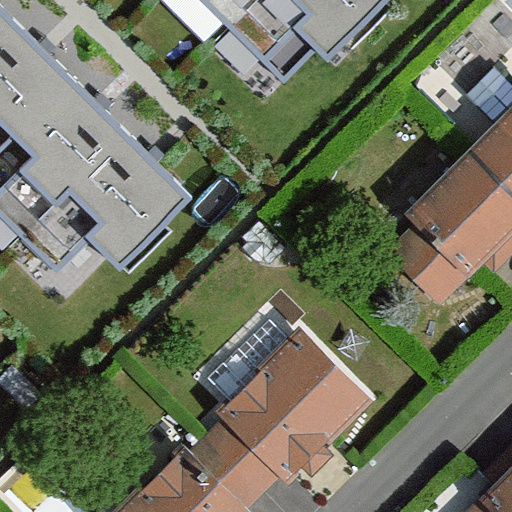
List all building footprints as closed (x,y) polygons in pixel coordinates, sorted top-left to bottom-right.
[(203,0),(285,80),(317,47),(329,60),(388,0),(203,0)] [(0,213),(57,270),(90,236),(122,267),(191,198),(0,9),(0,213)] [(511,111),(407,215),(414,222),(386,250),(436,300),(483,253),(496,266),(511,250),(511,111)] [(301,326),(108,511),(258,511),(373,400),(301,326)] [(511,511),(511,471),(472,511),(511,511)]
